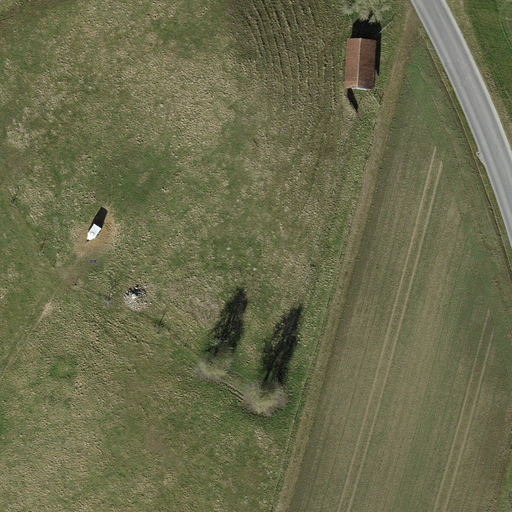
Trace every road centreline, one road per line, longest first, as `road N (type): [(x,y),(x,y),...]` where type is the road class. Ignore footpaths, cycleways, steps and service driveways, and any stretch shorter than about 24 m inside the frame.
road 1 (track): [(412,0),(278,511)]
road 2 (unclassified): [(511,172),(438,0)]
